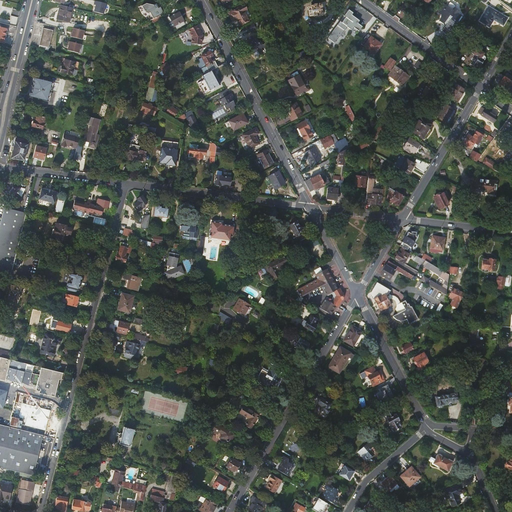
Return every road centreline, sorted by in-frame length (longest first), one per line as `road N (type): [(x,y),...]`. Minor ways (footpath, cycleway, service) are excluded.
road 1 (residential): [(40,511),(125,183)]
road 2 (residential): [(229,511),(357,295)]
road 3 (residential): [(200,0),(310,207)]
road 4 (residential): [(125,183),(310,207)]
road 5 (secondary): [(0,150),(34,0)]
road 6 (residential): [(401,218),(480,87)]
road 7 (residential): [(480,87),(361,0)]
road 8 (residential): [(423,418),(357,295)]
road 9 (residential): [(0,167),(125,183)]
